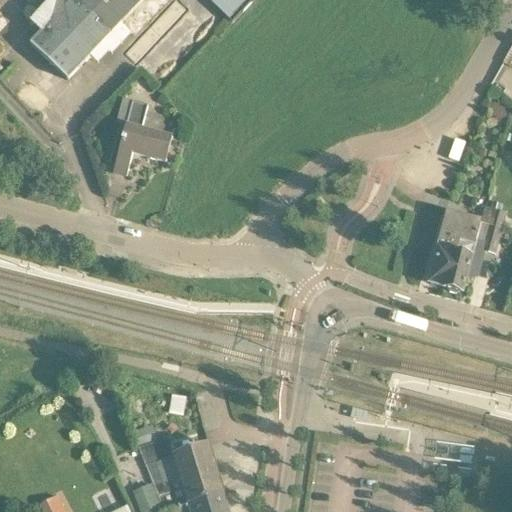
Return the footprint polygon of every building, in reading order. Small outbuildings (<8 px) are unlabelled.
[(146,0),(53,0),(37,17),(30,24),(42,35),(31,47),(68,83),(146,0)] [(204,0),(228,23),(249,0),(204,0)] [(511,70),(511,67),(511,49),(503,65),(511,70)] [(40,113),(51,100),(31,82),(20,95),(40,113)] [(166,165),(173,141),(139,132),(143,119),(129,115),(113,175),(127,179),(133,156),(166,165)] [(501,214),(503,207),(493,204),(491,211),(501,214)] [(490,228),(502,231),(506,216),(485,210),(481,225),(448,217),(442,239),(458,243),(458,242),(471,245),(473,239),(477,240),(477,243),(485,245),(490,228)] [(494,257),(502,231),(490,228),(485,245),(482,254),(494,257)] [(472,260),(477,243),(477,240),(473,239),(471,245),(458,242),(458,243),(442,239),(430,286),(444,290),(444,291),(447,292),(449,295),(456,297),(459,295),(463,296),(472,260)] [(153,427),(141,432),(146,446),(158,442),(153,427)] [(162,511),(174,511),(224,497),(209,449),(209,448),(209,446),(173,457),(174,459),(160,463),(155,447),(140,451),(145,468),(154,490),(158,499),(184,491),(187,499),(161,507),(162,511)] [(148,511),(161,507),(158,499),(154,490),(134,498),(139,511),(148,511)] [(228,511),(224,497),(174,511),(228,511)] [(38,510),(39,511),(66,511),(60,499),(38,510)]
